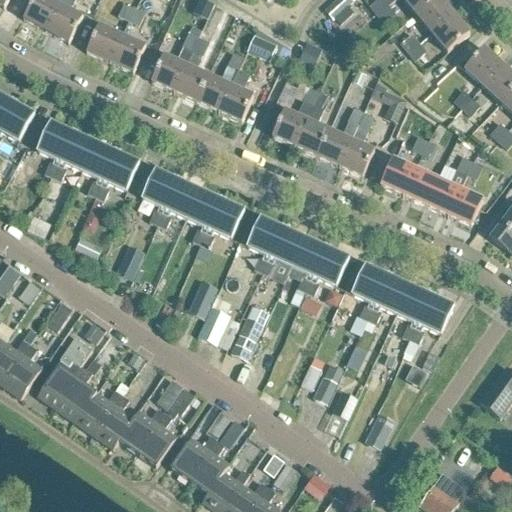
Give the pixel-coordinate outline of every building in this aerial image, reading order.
[(0,0),(0,10),(3,13),(11,0),(0,0)] [(60,10),(65,0),(53,0),(51,5),(42,0),(36,0),(23,25),(46,37),(60,10)] [(78,0),(65,0),(60,10),(46,37),(68,49),(83,22),(71,15),(78,0)] [(325,32),(353,6),(348,0),(340,0),(323,15),(324,16),(317,23),(325,32)] [(389,10),(400,1),(398,0),(384,0),(382,2),(381,1),(369,11),(377,20),(389,10)] [(415,20),(438,1),(436,0),(400,0),(400,1),(415,20)] [(431,39),(454,20),(438,1),(415,20),(431,39)] [(199,4),(193,20),(207,26),(214,10),(199,4)] [(389,10),(377,20),(385,28),(396,19),(389,10)] [(135,13),(128,27),(139,32),(145,17),(135,13)] [(454,20),(431,39),(447,58),(469,40),(454,20)] [(117,52),(122,41),(99,30),(86,58),(109,69),(117,52)] [(174,98),(199,43),(189,38),(177,67),(163,61),(151,88),(174,98)] [(408,58),(420,48),(412,39),(400,49),(408,58)] [(122,41),(109,69),(132,79),(145,51),(122,41)] [(277,52),(255,41),(248,56),(270,66),(277,52)] [(197,108),(209,82),(195,76),(202,61),(204,62),(209,47),(199,43),(174,98),(197,108)] [(420,48),(408,58),(415,66),(427,57),(420,48)] [(482,92),(502,71),(483,54),(464,75),(482,92)] [(238,78),(244,63),(233,58),(220,87),(209,82),(197,108),(219,119),(231,92),(238,78)] [(231,92),(219,119),(242,129),(254,102),(240,96),(247,82),(248,82),(254,67),(244,63),(238,78),(231,92)] [(501,108),(511,95),(511,80),(502,71),(482,92),(491,100),(501,108)] [(365,80),(357,77),(352,89),(361,92),(365,80)] [(303,106),(309,92),(300,88),(296,95),(293,101),(303,106)] [(314,112),(320,97),(310,92),(296,122),(284,116),(272,143),(295,153),(307,126),(314,112)] [(461,115),(472,103),(464,95),(460,99),(453,107),(461,115)] [(511,118),(511,95),(501,108),(511,118)] [(383,123),(396,129),(407,106),(384,96),(380,106),(389,111),(383,123)] [(317,163),(329,137),(317,131),(330,101),(320,97),(314,112),(307,126),(295,153),(317,163)] [(0,129),(12,109),(0,102),(0,129)] [(12,109),(0,129),(0,147),(2,144),(0,142),(0,140),(2,137),(18,146),(33,121),(12,109)] [(358,132),(365,117),(354,112),(341,142),(329,137),(317,163),(340,173),(352,147),(358,132)] [(352,147),(340,173),(363,184),(375,157),(362,151),(369,136),(375,121),(365,117),(358,132),(352,147)] [(499,147),(509,136),(500,128),(490,139),(499,147)] [(52,184),(73,140),(51,130),(39,157),(56,164),(53,169),(51,168),(45,181),(52,184)] [(511,139),(509,136),(499,147),(507,155),(511,149),(511,139)] [(422,161),(428,147),(409,139),(403,152),(422,161)] [(82,176),(94,149),(73,140),(52,184),(61,188),(67,176),(63,174),(66,169),(82,176)] [(428,147),(422,161),(432,165),(438,151),(428,147)] [(93,187),(87,200),(96,204),(116,159),(94,149),(82,176),(99,184),(96,189),(93,187)] [(5,159),(0,171),(0,176),(27,187),(34,171),(5,159)] [(116,159),(96,204),(104,207),(112,189),(125,196),(138,169),(116,159)] [(466,181),(473,166),(462,161),(456,177),(450,191),(437,186),(425,212),(448,222),(460,196),(466,181)] [(403,202),(415,176),(392,166),(381,192),(403,202)] [(473,166),(466,181),(477,185),(484,170),(473,166)] [(425,212),(437,186),(415,176),(403,202),(425,212)] [(164,221),(178,188),(156,178),(143,205),(161,213),(158,218),(155,216),(149,229),(158,233),(164,221)] [(167,234),(179,239),(186,224),(189,225),(193,215),(201,198),(178,188),(164,221),(158,233),(166,236),(167,234)] [(460,196),(448,222),(470,233),(482,206),(460,196)] [(202,252),(222,208),(201,198),(189,225),(203,232),(201,237),(198,235),(192,248),(202,252)] [(222,208),(202,252),(209,256),(215,243),(211,242),(214,236),(231,244),(243,217),(222,208)] [(511,260),(511,214),(490,244),(511,260)] [(33,221),(27,233),(45,241),(50,230),(46,228),(36,223),(33,221)] [(262,280),(282,235),(260,225),(248,252),(265,260),(263,265),(260,264),(254,276),(262,280)] [(292,272),(304,245),(282,235),(262,280),(270,284),(276,272),(273,270),(276,265),(292,272)] [(305,300),(326,255),(304,245),(292,272),(308,279),(305,285),(302,283),(296,296),(305,300)] [(101,256),(80,246),(74,257),(96,267),(101,256)] [(144,260),(128,253),(116,279),(132,286),(144,260)] [(326,255),(305,300),(313,303),(319,291),(315,289),(318,284),(335,292),(347,265),(326,255)] [(0,300),(4,304),(20,281),(8,273),(0,283),(0,300)] [(366,328),(387,283),(365,273),(353,300),(370,308),(367,314),(364,312),(359,324),(366,328)] [(171,279),(161,302),(175,308),(185,285),(171,279)] [(396,320),(409,293),(387,283),(366,328),(375,332),(380,320),(377,318),(380,313),(396,320)] [(204,326),(217,295),(200,288),(187,320),(204,326)] [(30,290),(19,306),(29,313),(40,297),(30,290)] [(410,347),(430,302),(409,293),(396,320),(412,327),(410,333),(407,331),(402,343),(410,347)] [(310,319),(316,307),(305,302),(299,314),(310,319)] [(430,302),(410,347),(419,351),(424,339),(421,338),(424,332),(440,339),(452,312),(430,302)] [(58,338),(72,316),(61,309),(47,330),(58,338)] [(211,314),(197,343),(211,350),(216,352),(230,323),(211,314)] [(246,367),(263,330),(247,323),(230,360),(246,367)] [(56,416),(84,375),(80,372),(92,354),(75,343),(60,365),(62,367),(37,403),(56,416)] [(258,366),(273,372),(281,351),(267,345),(258,366)] [(0,390),(2,392),(30,351),(23,346),(16,356),(4,348),(0,354),(0,390)] [(350,370),(360,374),(368,353),(358,349),(350,370)] [(30,351),(2,392),(21,405),(42,374),(30,366),(37,356),(30,351)] [(141,372),(146,365),(136,358),(129,368),(138,374),(140,371),(141,372)] [(94,381),(101,371),(94,366),(87,376),(94,381)] [(324,382),(337,389),(343,377),(329,370),(324,382)] [(419,393),(426,378),(412,371),(405,385),(419,393)] [(511,378),(506,374),(480,410),(500,425),(511,408),(511,378)] [(75,429),(96,399),(84,391),(92,380),(84,375),(56,416),(75,429)] [(327,410),(337,389),(324,382),(313,404),(327,410)] [(167,416),(183,393),(172,386),(156,408),(167,416)] [(94,442),(128,393),(121,388),(108,407),(96,399),(75,429),(94,442)] [(118,448),(133,425),(122,417),(136,398),(128,393),(94,442),(113,455),(118,448)] [(165,420),(137,461),(156,474),(177,443),(165,435),(172,425),(174,426),(178,419),(182,420),(195,402),(185,394),(166,420),(165,420)] [(344,398),(334,420),(346,425),(356,403),(344,398)] [(137,461),(165,420),(158,415),(151,425),(139,417),(133,425),(118,448),(137,461)] [(189,488),(217,447),(215,445),(231,424),(221,417),(206,439),(210,442),(203,452),(191,444),(170,474),(189,488)] [(381,457),(395,428),(379,420),(365,449),(381,457)] [(209,501),(224,479),(230,471),(217,462),(225,452),(229,455),(244,433),(234,426),(218,448),(217,447),(189,488),(207,500),(209,501)] [(510,488),(511,484),(511,475),(499,469),(494,480),(510,488)] [(286,470),(273,490),(283,497),(296,477),(286,470)] [(227,511),(242,491),(243,492),(250,481),(243,477),(236,487),(224,479),(209,501),(207,500),(202,508),(207,511),(227,511)] [(309,485),(326,497),(329,491),(313,480),(309,485)] [(420,511),(455,511),(459,508),(456,506),(463,494),(442,480),(420,511)] [(256,511),(269,494),(262,489),(255,499),(243,492),(242,491),(227,511),(256,511)] [(269,494),(256,511),(272,511),(269,510),(276,499),(269,494)] [(343,511),(345,510),(335,503),(328,511),(343,511)]
